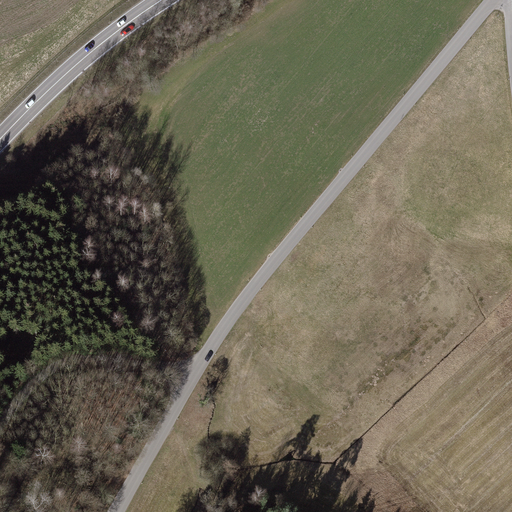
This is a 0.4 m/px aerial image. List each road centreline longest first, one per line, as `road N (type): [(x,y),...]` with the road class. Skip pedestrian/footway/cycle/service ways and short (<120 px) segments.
road 1 (tertiary): [(119,511),(236,308),(493,0)]
road 2 (track): [(0,424),(16,401),(65,365),(115,357),(196,370)]
road 3 (trunk): [(162,0),(90,52),(0,139)]
